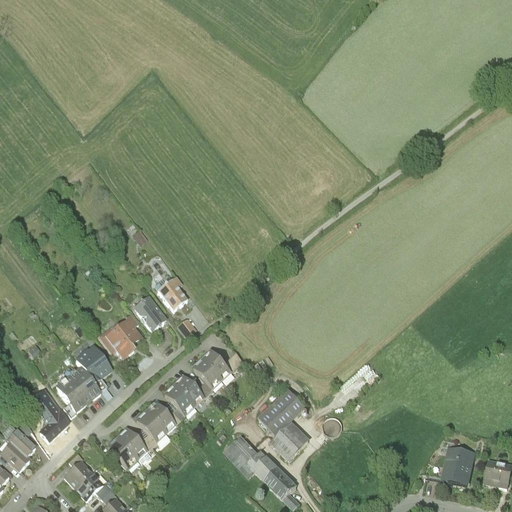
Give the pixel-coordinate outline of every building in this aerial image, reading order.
[(135,227),(128,233),(140,248),(147,242),(135,227)] [(176,281),(171,285),(177,293),(182,289),(176,281)] [(165,289),(162,284),(154,289),(158,294),(165,289)] [(177,293),(171,285),(165,289),(158,294),(157,295),(173,316),(187,305),(177,293)] [(166,325),(147,301),(141,306),(139,305),(139,307),(133,312),(140,321),(140,322),(144,327),(145,327),(152,336),(166,325)] [(138,328),(131,318),(125,323),(127,325),(133,332),(138,328)] [(195,335),(186,323),(177,330),(186,342),(195,335)] [(127,325),(113,336),(110,332),(100,341),(112,357),(116,354),(122,363),(133,354),(130,349),(140,341),(133,332),(127,325)] [(110,375),(93,352),(88,355),(87,354),(79,360),(80,362),(79,363),(75,365),(81,372),(93,388),(110,375)] [(224,368),(212,355),(202,364),(221,384),(230,376),(231,375),(224,368)] [(237,357),(224,368),(231,375),(230,376),(232,378),(243,367),(237,357)] [(369,363),(348,379),(356,390),(377,374),(369,363)] [(221,384),(202,364),(193,373),(205,386),(212,393),(216,389),(221,384)] [(93,388),(81,372),(55,392),(68,408),(75,417),(100,398),(93,388)] [(196,395),(184,381),(174,390),(193,411),(202,402),(196,395)] [(212,393),(205,386),(201,391),(208,399),(214,394),(212,393)] [(193,411),(174,390),(164,399),(177,413),(183,419),(184,419),(193,411)] [(208,399),(201,391),(196,395),(202,402),(203,404),(208,399)] [(306,412),(289,393),(258,421),(277,441),(291,426),(306,412)] [(48,447),(67,429),(43,396),(31,406),(43,422),(41,436),(39,437),(48,447)] [(75,417),(68,408),(63,413),(70,422),(75,418),(75,417)] [(167,421),(155,408),(146,417),(164,437),(173,428),(174,428),(167,421)] [(183,419),(177,413),(172,417),(180,425),(185,420),(184,419),(183,419)] [(164,437),(146,417),(136,425),(148,439),(155,445),(164,437)] [(180,425),(172,417),(167,421),(174,428),(173,428),(175,430),(180,425)] [(277,441),(272,445),(273,446),(272,447),(289,464),(309,444),(291,426),(277,441)] [(24,428),(20,431),(28,441),(32,438),(24,428)] [(139,447),(127,434),(117,443),(136,463),(145,454),(139,447)] [(35,453),(15,435),(6,446),(9,448),(26,463),(35,453)] [(155,445),(148,439),(144,443),(152,451),(157,447),(155,445)] [(136,463),(117,443),(108,451),(109,453),(117,462),(126,472),(136,463)] [(152,451),(144,443),(139,447),(145,454),(147,456),(152,451)] [(248,469),(252,465),(234,446),(224,455),(249,482),(255,476),(248,469)] [(26,463),(9,448),(0,458),(19,476),(29,465),(26,463)] [(117,462),(109,453),(104,457),(112,466),(117,462)] [(145,454),(136,463),(140,467),(145,463),(147,464),(150,461),(149,459),(148,459),(149,458),(147,456),(145,454)] [(472,459),(449,455),(448,461),(444,481),(466,486),(472,459)] [(268,489),(281,477),(261,456),(252,465),(248,469),(255,476),(268,489)] [(77,458),(68,467),(73,472),(80,466),(82,464),(77,458)] [(448,461),(432,458),(428,477),(444,481),(448,461)] [(511,470),(489,465),(485,483),(499,486),(498,490),(507,492),(511,470)] [(73,472),(63,481),(75,493),(91,478),(80,466),(73,472)] [(0,491),(8,482),(0,474),(0,491)] [(296,492),(281,477),(268,489),(283,505),(284,504),(290,498),(296,492)] [(91,478),(75,493),(86,505),(95,497),(102,490),(91,478)] [(102,490),(95,497),(101,503),(110,495),(104,489),(102,490)] [(110,495),(101,503),(107,510),(115,503),(116,502),(110,495)] [(295,511),(300,508),(290,498),(284,504),(291,511),(295,511)] [(107,510),(105,511),(122,511),(115,503),(107,510)]
